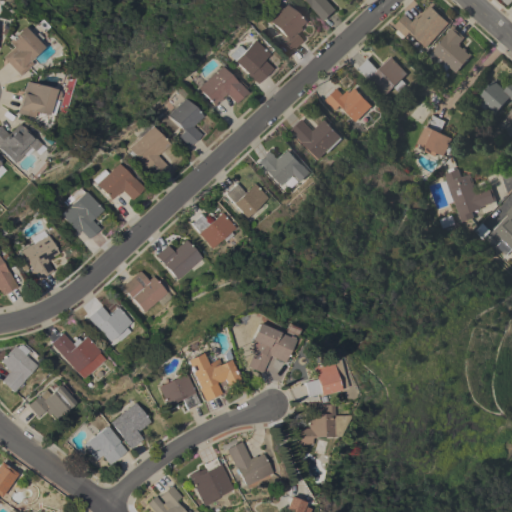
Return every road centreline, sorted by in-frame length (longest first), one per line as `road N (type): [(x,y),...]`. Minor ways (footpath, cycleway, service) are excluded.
road 1 (residential): [(0,327),(44,314),(83,287),(389,0)]
road 2 (residential): [(107,507),(192,438),(271,405)]
road 3 (residential): [(0,430),(111,511)]
